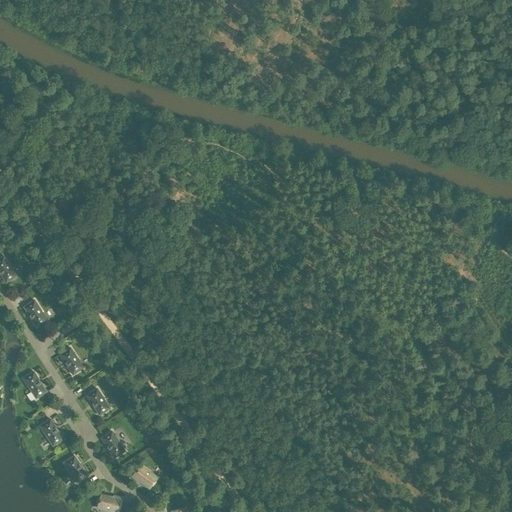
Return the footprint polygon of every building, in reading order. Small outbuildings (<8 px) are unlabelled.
[(0,274),(6,283),(17,276),(3,256),(0,258),(0,274)] [(37,327),(47,320),(34,300),(23,307),(37,327)] [(72,375),(83,368),(70,347),(59,354),(72,375)] [(36,399),(47,392),(33,371),(23,378),(36,399)] [(99,415),(110,408),(97,388),(86,395),(99,415)] [(44,404),(47,409),(54,405),(52,400),(44,404)] [(53,446),(63,439),(50,419),(39,426),(53,446)] [(114,458),(125,451),(112,431),(101,438),(114,458)] [(77,483),(87,476),(74,455),(63,462),(77,483)] [(150,488),(157,477),(140,465),(131,477),(138,482),(139,481),(150,488)] [(112,498),(100,494),(97,508),(113,511),(118,511),(122,498),(113,496),(112,498)]
